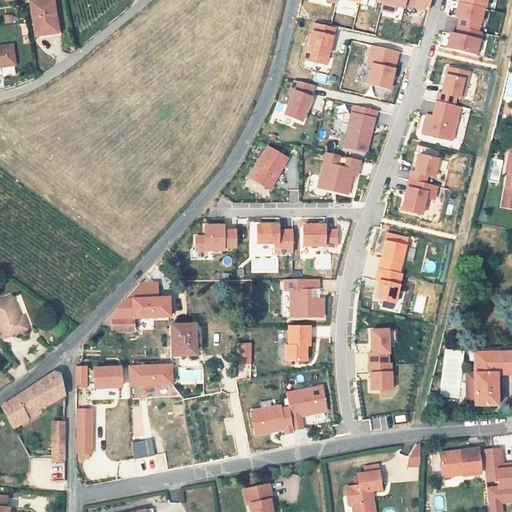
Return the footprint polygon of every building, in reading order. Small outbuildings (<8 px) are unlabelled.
[(30,3),(33,36),(56,33),(52,0),(30,3)] [(382,0),(382,2),(381,11),(393,13),(394,7),(404,9),(405,0),(382,0)] [(408,0),(406,0),(405,6),(427,11),(430,0),(414,0),(414,1),(408,0)] [(456,1),(453,16),(458,17),(455,26),(476,30),(481,7),(456,1)] [(336,28),(313,23),(304,60),(327,65),(336,28)] [(448,32),(445,48),(473,54),(479,31),(476,30),(455,26),(454,34),(448,32)] [(0,46),(0,66),(15,65),(12,45),(0,46)] [(372,45),(367,66),(371,67),(367,84),(390,89),(398,52),(372,45)] [(439,93),(436,101),(454,105),(456,97),(463,99),(467,81),(462,79),(464,72),(448,68),(442,94),(439,93)] [(292,95),(283,115),(303,122),(315,86),(294,80),(288,94),(292,95)] [(427,115),(423,133),(452,140),(460,107),(436,101),(435,110),(438,110),(436,118),(433,117),(427,115)] [(353,105),(344,147),(367,152),(374,119),(375,119),(377,111),(353,105)] [(268,147),(250,178),(270,189),(288,159),(268,147)] [(326,152),(320,180),(330,183),(328,190),(347,195),(352,176),(356,177),(360,161),(347,158),(344,168),(337,166),(340,156),(326,152)] [(411,175),(409,183),(425,187),(426,179),(434,181),(438,162),(418,157),(414,176),(411,175)] [(409,183),(402,213),(421,217),(425,200),(433,202),(436,190),(425,187),(409,183)] [(509,186),(505,185),(501,205),(511,207),(511,197),(508,196),(509,186)] [(197,233),(191,232),(192,247),(231,247),(230,225),(217,226),(217,221),(197,221),(197,233)] [(278,225),(256,225),(257,244),(275,244),(275,253),(293,253),(293,230),(278,230),(278,225)] [(303,225),(303,246),(324,247),(324,230),(312,230),(313,225),(303,225)] [(384,233),(376,268),(396,272),(405,238),(384,233)] [(377,281),(373,298),(379,300),(377,308),(397,313),(402,291),(395,289),(399,273),(377,268),(374,280),(377,281)] [(288,279),(288,291),(293,291),(293,311),(308,311),(308,318),(325,318),(325,300),(314,300),(314,291),(321,291),(322,279),(288,279)] [(133,299),(175,301),(175,285),(148,283),(133,299)] [(0,323),(8,339),(31,327),(25,315),(21,317),(11,298),(0,303),(0,323)] [(175,322),(175,301),(133,299),(113,321),(140,321),(175,322)] [(101,333),(139,335),(140,321),(113,321),(101,333)] [(288,345),(285,345),(285,361),(306,360),(306,345),(309,345),(309,325),(288,325),(288,345)] [(176,329),(177,361),(203,361),(202,329),(176,329)] [(367,354),(363,354),(364,364),(370,364),(383,362),(385,352),(386,353),(385,329),(367,330),(367,354)] [(470,342),(468,344),(465,347),(465,355),(471,356),(471,348),(496,348),(495,342),(470,342)] [(240,343),(240,363),(252,363),(253,343),(240,343)] [(471,348),(471,356),(471,369),(471,388),(471,397),(464,397),(464,401),(495,400),(494,369),(511,368),(511,347),(496,348),(471,348)] [(383,362),(370,364),(370,374),(372,373),(372,391),(393,390),(394,361),(383,362)] [(134,389),(178,388),(177,369),(134,370),(134,389)] [(91,372),(81,372),(80,391),(91,391),(91,390),(99,390),(99,375),(91,375),(91,372)] [(35,413),(62,398),(60,384),(54,375),(0,407),(0,410),(9,427),(13,435),(39,420),(35,413)] [(321,386),(286,393),(289,408),(293,431),(302,429),(300,416),(326,411),(321,386)] [(277,407),(246,413),(251,436),(276,431),(275,429),(284,427),(285,434),(293,433),(293,431),(289,408),(277,410),(277,407)] [(93,454),(93,409),(76,409),(76,454),(93,454)] [(406,414),(394,417),(396,423),(407,421),(406,414)] [(50,468),(59,468),(60,429),(49,429),(48,451),(51,451),(50,468)] [(155,455),(152,440),(133,443),(133,452),(135,459),(155,455)] [(407,458),(406,468),(419,468),(418,446),(419,444),(414,445),(407,458)] [(485,447),(445,450),(446,469),(467,467),(468,476),(487,474),(485,447)] [(371,464),(372,471),(385,469),(384,462),(371,464)] [(467,467),(446,469),(447,478),(468,476),(467,467)] [(366,483),(353,485),(354,495),(358,495),(359,502),(360,511),(371,511),(376,511),(381,506),(379,495),(378,495),(377,488),(388,487),(385,469),(372,471),(364,472),(366,483)] [(258,511),(279,511),(277,498),(279,498),(276,482),(250,488),(253,503),(257,502),(258,511)]
